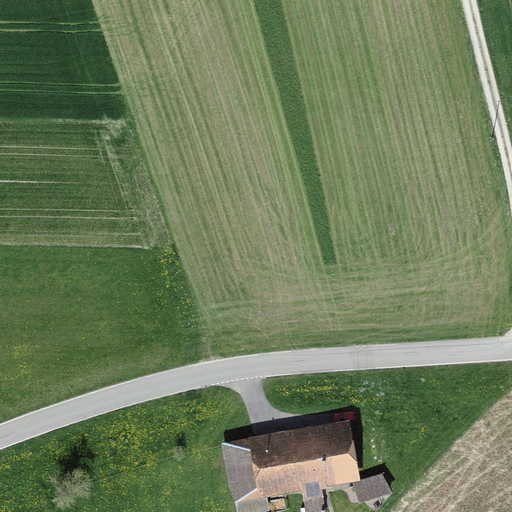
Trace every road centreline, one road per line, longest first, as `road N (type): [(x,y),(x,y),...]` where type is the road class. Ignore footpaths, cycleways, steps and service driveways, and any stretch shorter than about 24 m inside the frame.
road 1 (tertiary): [(0,437),(146,387),(245,365),(511,346)]
road 2 (track): [(469,0),(511,176)]
